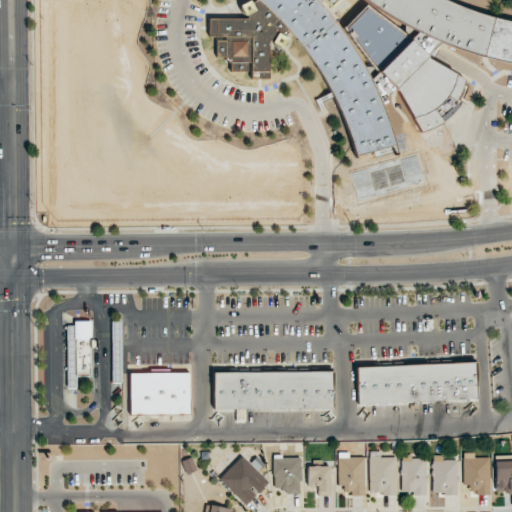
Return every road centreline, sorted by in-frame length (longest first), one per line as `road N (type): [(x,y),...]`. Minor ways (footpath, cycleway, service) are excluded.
road 1 (secondary): [(0,278),(411,272),(511,263)]
road 2 (secondary): [(511,230),(349,242),(15,244)]
road 3 (tertiary): [(17,511),(15,244)]
road 4 (tertiary): [(15,244),(12,0)]
